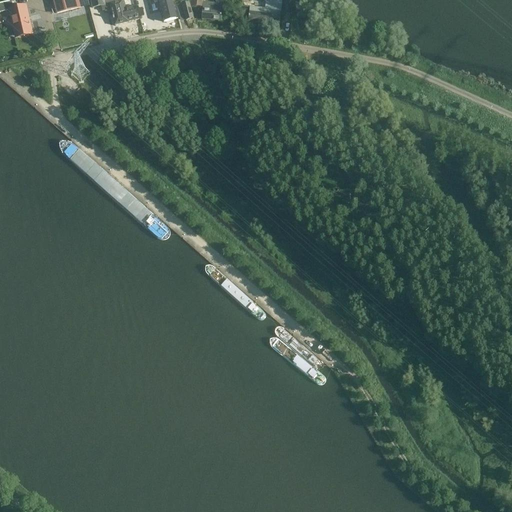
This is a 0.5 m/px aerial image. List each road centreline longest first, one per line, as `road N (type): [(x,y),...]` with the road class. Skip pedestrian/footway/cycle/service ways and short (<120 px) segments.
road 1 (unclassified): [(511,117),(409,71),(202,34),(65,61),(56,74),(59,119)]
road 2 (track): [(354,379),(412,474),(455,511)]
